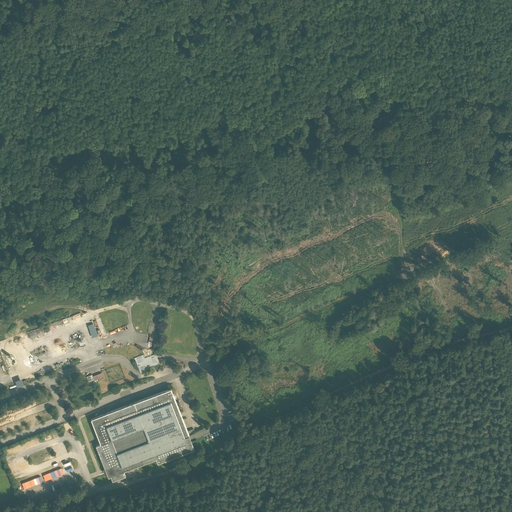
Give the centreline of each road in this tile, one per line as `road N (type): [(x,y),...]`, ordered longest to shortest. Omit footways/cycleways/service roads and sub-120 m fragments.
road 1 (track): [(93,493),(195,462),(418,353),(511,329)]
road 2 (track): [(402,185),(402,275),(223,353)]
